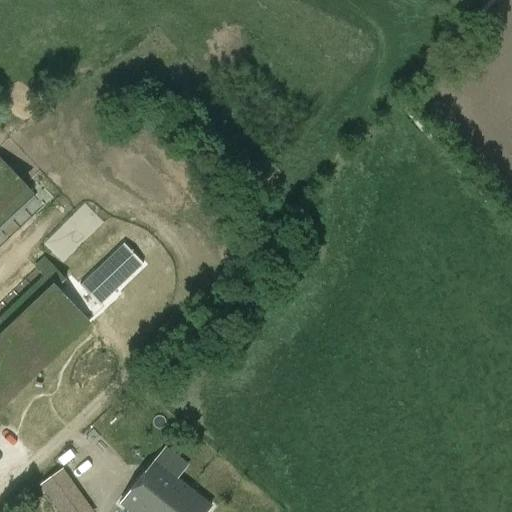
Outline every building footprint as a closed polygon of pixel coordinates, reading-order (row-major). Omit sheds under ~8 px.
[(0,160),(0,219),(29,192),(0,160)] [(123,245),(80,286),(99,306),(142,266),(123,245)] [(0,403),(88,320),(49,279),(0,324),(0,403)] [(127,511),(207,511),(210,509),(153,465),(121,507),(127,511)] [(58,511),(80,511),(84,509),(60,476),(42,489),(58,511)]
